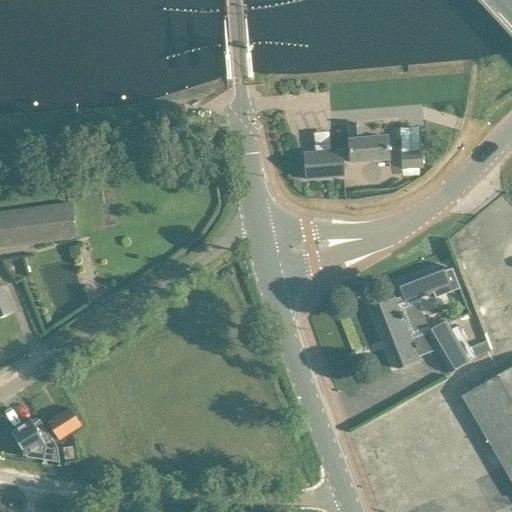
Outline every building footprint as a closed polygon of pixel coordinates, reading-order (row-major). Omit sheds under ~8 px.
[(160,107),(162,125),(185,123),(184,105),(160,107)] [(350,140),(349,141),(351,163),(390,159),(388,137),(364,139),(363,125),(349,126),(350,140)] [(304,154),(306,180),(344,177),(342,151),(304,154)] [(401,153),(403,169),(422,167),(421,152),(401,153)] [(0,247),(77,237),(73,204),(0,213),(0,247)] [(426,333),(427,333),(410,339),(403,319),(405,319),(403,313),(401,314),(397,305),(405,302),(405,303),(433,293),(435,298),(460,289),(452,269),(445,272),(442,265),(397,283),(403,297),(396,300),(395,298),(374,306),(399,370),(420,362),(418,358),(437,351),(450,374),(469,363),(469,362),(475,358),(474,357),(490,351),(487,342),(469,348),(457,327),(451,330),(446,321),(426,333)] [(0,287),(0,318),(12,313),(2,287),(0,287)] [(511,511),(511,370),(463,397),(511,481),(511,511)] [(81,425),(70,409),(48,423),(59,440),(81,425)] [(31,421),(12,433),(23,452),(21,453),(23,457),(25,456),(27,458),(44,460),(47,443),(51,441),(52,440),(39,420),(38,421),(33,424),(31,421)] [(72,447),(63,448),(65,460),(74,459),(72,447)]
